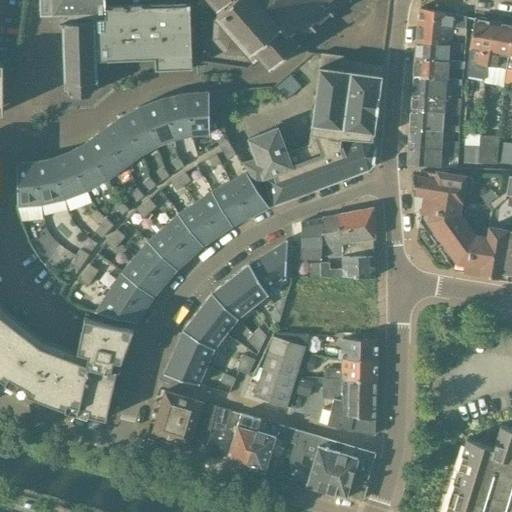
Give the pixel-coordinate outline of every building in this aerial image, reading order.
[(105,7),(104,0),(39,0),(40,14),(59,14),(60,23),(62,23),(64,90),(67,90),(71,94),(89,94),(93,89),(96,89),(96,60),(154,59),(154,70),(191,69),(191,66),(190,5),(105,7)] [(210,0),(217,8),(216,9),(219,13),(215,17),(214,34),(226,47),(241,48),(254,62),(260,57),(271,68),(299,43),(296,40),(311,27),(315,31),(318,29),(314,24),(317,22),(320,25),(329,17),(326,14),(329,11),(333,16),(336,13),(332,9),(335,6),(338,9),(346,2),(345,0),(349,0),(350,0),(210,0)] [(419,8),(418,23),(465,29),(465,16),(419,8)] [(468,57),(466,75),(484,78),(486,64),(487,64),(495,22),(475,18),(468,57)] [(511,25),(495,22),(487,64),(488,64),(507,68),(511,40),(511,25)] [(418,23),(416,41),(450,43),(450,42),(451,42),(452,34),(466,36),(466,29),(465,29),(418,23)] [(416,41),(415,57),(449,60),(449,50),(462,51),(462,43),(451,42),(450,42),(450,43),(416,41)] [(372,140),(381,74),(382,65),(345,60),(346,55),(321,52),(320,65),(318,65),(318,68),(319,68),(316,91),(315,91),(313,98),(315,98),(312,122),(311,122),(310,125),(312,125),(308,144),(287,152),(277,126),(248,137),(255,156),(244,161),(256,180),(263,178),(274,204),(368,169),(374,163),(376,148),(372,140)] [(415,57),(413,77),(448,78),(448,68),(461,69),(461,61),(449,60),(415,57)] [(413,77),(412,95),(451,97),(452,84),(462,85),(463,79),(448,78),(413,77)] [(209,91),(185,92),(191,134),(209,133),(209,91)] [(191,134),(185,92),(161,98),(173,138),(191,134)] [(412,95),(411,110),(444,112),(444,113),(460,115),(461,112),(461,98),(451,97),(412,95)] [(157,144),(173,138),(161,98),(139,106),(157,144)] [(157,144),(139,106),(118,117),(141,153),(157,144)] [(411,110),(410,128),(443,130),(443,131),(459,132),(459,131),(459,126),(444,125),(444,113),(444,112),(411,110)] [(141,153),(118,117),(99,132),(127,163),(141,153)] [(410,128),(408,146),(458,149),(459,141),(442,140),(443,131),(443,130),(410,128)] [(127,163),(99,132),(85,142),(108,178),(127,163)] [(481,135),(480,146),(479,163),(496,164),(498,136),(481,135)] [(222,150),(231,145),(226,138),(218,143),(222,150)] [(108,178),(85,142),(69,151),(87,189),(108,178)] [(511,164),(511,142),(503,142),(500,163),(511,164)] [(231,145),(222,150),(227,158),(235,153),(231,145)] [(464,145),(463,163),(479,163),(480,146),(464,145)] [(408,146),(407,163),(415,164),(422,165),(440,167),(441,156),(458,157),(458,149),(408,146)] [(87,189),(69,151),(53,157),(64,197),(87,189)] [(216,153),(208,157),(213,166),(220,162),(216,153)] [(176,169),(183,164),(178,156),(171,161),(176,169)] [(64,197),(53,157),(35,161),(41,203),(64,197)] [(41,203),(35,161),(17,163),(17,204),(41,203)] [(169,175),(163,166),(156,171),(162,180),(169,175)] [(413,175),(413,179),(413,180),(413,183),(413,185),(413,188),(414,193),(414,194),(421,195),(422,195),(424,195),(419,221),(421,224),(430,225),(455,260),(453,268),(455,271),(461,272),(462,272),(477,274),(483,275),(485,276),(495,277),(497,278),(499,278),(500,273),(511,275),(511,223),(504,223),(503,227),(489,224),(487,224),(487,227),(485,233),(476,232),(462,213),(465,192),(470,193),(473,177),(468,176),(468,174),(437,169),(436,173),(421,171),(420,176),(413,175)] [(177,176),(183,184),(190,179),(185,171),(177,176)] [(246,172),(229,181),(250,215),(269,205),(246,172)] [(149,190),(155,184),(149,176),(142,182),(149,190)] [(183,184),(177,176),(170,181),(176,189),(183,184)] [(212,189),(232,224),(250,215),(229,181),(212,189)] [(137,187),(130,193),(137,200),(143,195),(137,187)] [(195,201),(218,234),(232,224),(212,189),(195,201)] [(143,203),(149,211),(156,205),(149,198),(143,203)] [(122,214),(128,208),(121,201),(115,206),(122,214)] [(178,212),(203,244),(218,234),(195,201),(178,212)] [(149,211),(143,203),(136,209),(143,217),(149,211)] [(374,208),(340,214),(341,246),(350,245),(350,246),(355,245),(354,240),(372,238),(375,238),(374,208)] [(163,226),(190,256),(203,244),(178,212),(163,226)] [(320,250),(320,255),(328,255),(328,259),(341,258),(341,246),(340,214),(325,216),(321,245),(322,250),(320,250)] [(300,258),(320,259),(320,250),(322,250),(321,245),(325,216),(301,221),(300,250),(300,258)] [(100,224),(108,230),(113,224),(105,217),(100,224)] [(94,230),(102,237),(108,230),(100,224),(94,230)] [(148,240),(176,268),(190,256),(163,226),(148,240)] [(111,235),(119,242),(125,235),(117,228),(111,235)] [(119,242),(111,235),(106,242),(114,248),(119,242)] [(350,245),(341,246),(341,258),(373,256),(372,238),(354,240),(355,245),(350,246),(350,245)] [(249,263),(248,263),(265,290),(266,290),(284,279),(284,280),(286,280),(287,239),(286,239),(286,241),(250,263),(249,263)] [(148,240),(134,255),(165,281),(176,268),(148,240)] [(76,255),(84,261),(89,253),(80,248),(76,255)] [(84,261),(76,255),(71,262),(79,268),(84,261)] [(134,255),(121,270),(153,295),(165,281),(134,255)] [(320,277),(374,277),(374,256),(341,258),(342,268),(330,268),(330,261),(319,262),(320,276),(320,277)] [(320,276),(319,262),(309,262),(310,275),(310,276),(320,276)] [(85,271),(93,276),(98,269),(90,263),(85,271)] [(248,264),(230,278),(252,306),(267,295),(269,295),(266,290),(265,290),(248,263),(248,264)] [(121,270),(108,291),(145,308),(153,295),(121,270)] [(93,276),(85,271),(80,278),(89,284),(93,276)] [(212,292),(211,292),(238,318),(252,306),(230,278),(212,292)] [(108,291),(95,311),(136,321),(145,308),(108,291)] [(211,293),(197,311),(226,333),(237,319),(238,318),(211,292),(211,293)] [(286,296),(273,304),(276,309),(280,316),(286,296)] [(277,327),(280,316),(276,309),(269,313),(277,327)] [(183,329),(183,330),(215,348),(214,348),(226,333),(197,311),(183,329)] [(0,376),(6,381),(8,375),(29,386),(26,392),(65,407),(68,401),(90,408),(88,414),(105,418),(118,360),(121,360),(132,327),(84,316),(77,350),(88,353),(86,362),(40,344),(0,312),(0,376)] [(259,328),(253,334),(262,344),(266,336),(259,328)] [(183,330),(173,351),(206,366),(214,349),(215,348),(183,330),(182,330),(183,330)] [(274,332),(254,397),(286,407),(297,369),(309,334),(274,332)] [(253,334),(247,339),(259,351),(262,344),(253,334)] [(338,350),(338,358),(342,358),(377,360),(377,356),(377,348),(377,339),(342,338),(342,350),(338,350)] [(164,372),(163,374),(171,376),(181,379),(199,384),(200,383),(199,382),(206,366),(173,351),(164,372)] [(242,354),(239,362),(251,367),(255,359),(242,354)] [(326,368),(326,377),(376,380),(376,378),(377,365),(377,360),(342,358),(342,368),(326,368)] [(239,362),(236,370),(248,374),(251,367),(239,362)] [(224,373),(221,381),(232,386),(235,378),(224,373)] [(323,387),(322,397),(333,400),(327,424),(375,435),(375,432),(375,426),(375,416),(376,407),(376,392),(376,383),(376,380),(326,377),(323,377),(323,387)] [(202,401),(165,390),(151,433),(189,445),(202,401)] [(198,451),(205,453),(216,406),(209,403),(207,412),(209,416),(206,418),(201,435),(204,440),(200,442),(198,451)] [(211,428),(211,429),(225,432),(228,422),(237,424),(227,459),(246,465),(260,419),(241,413),(231,410),(216,406),(211,428)] [(246,465),(265,471),(271,452),(280,453),(284,440),(296,444),(300,431),(260,419),(246,465)] [(511,511),(511,426),(511,427),(501,424),(494,447),(467,439),(445,511),(511,511)] [(291,459),(290,464),(300,467),(302,461),(304,454),(314,457),(307,481),(306,483),(306,484),(324,490),(339,442),(321,437),(300,431),(296,444),(291,459)] [(339,442),(324,490),(361,501),(375,453),(369,451),(339,442)]
